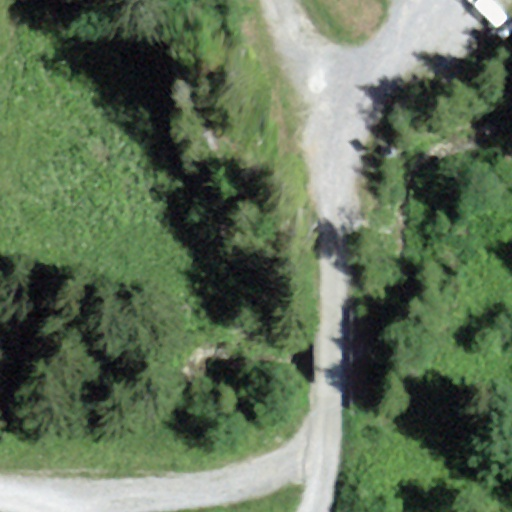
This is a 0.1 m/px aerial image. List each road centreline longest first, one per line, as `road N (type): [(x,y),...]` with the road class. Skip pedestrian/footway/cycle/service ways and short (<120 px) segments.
road 1 (unclassified): [(421,0),(340,121),(324,433)]
road 2 (unclassified): [(324,433),(293,461),(242,482),(146,495),(41,495)]
road 3 (track): [(277,0),(286,42),(353,91)]
